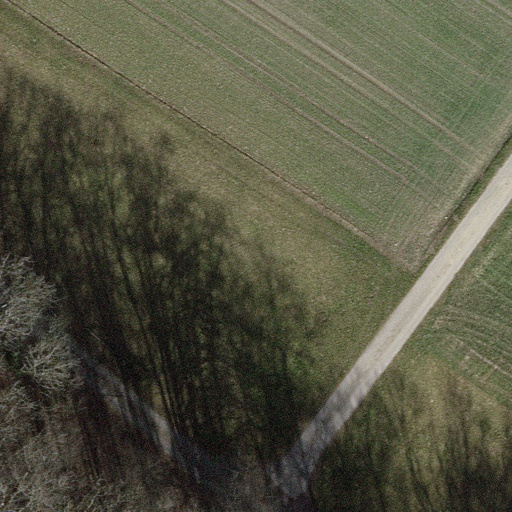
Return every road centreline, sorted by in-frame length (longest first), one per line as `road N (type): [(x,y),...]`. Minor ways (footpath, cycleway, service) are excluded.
road 1 (track): [(286,511),(511,189)]
road 2 (track): [(0,294),(261,511)]
